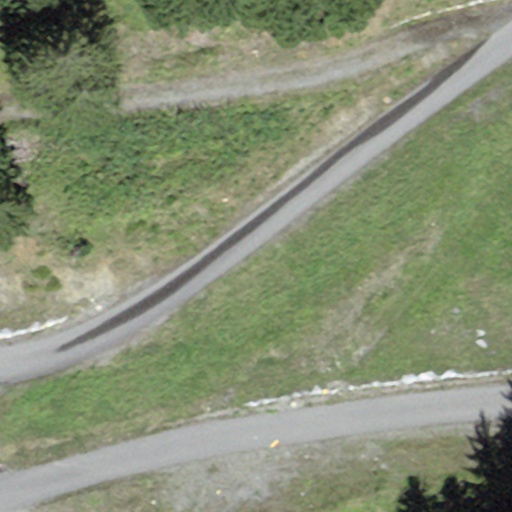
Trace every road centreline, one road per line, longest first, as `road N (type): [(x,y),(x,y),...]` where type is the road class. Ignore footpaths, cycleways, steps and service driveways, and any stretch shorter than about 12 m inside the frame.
road 1 (track): [(0,358),(36,361),(172,296),(511,32)]
road 2 (track): [(511,376),(239,410)]
road 3 (track): [(239,410),(0,476)]
